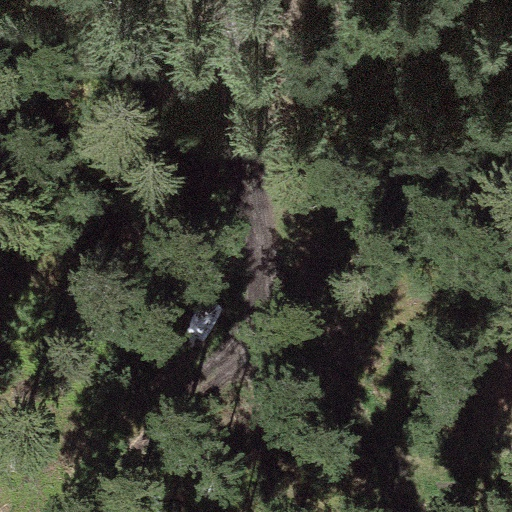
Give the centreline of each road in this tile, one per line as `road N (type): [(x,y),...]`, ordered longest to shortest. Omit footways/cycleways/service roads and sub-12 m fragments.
road 1 (track): [(213,0),(252,215),(289,321)]
road 2 (track): [(0,350),(252,215)]
